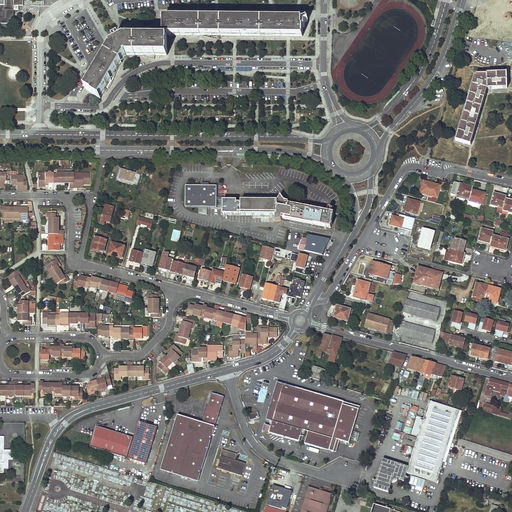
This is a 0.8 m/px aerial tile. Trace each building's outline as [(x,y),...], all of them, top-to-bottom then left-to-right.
[(0,0),(0,27),(1,28),(1,23),(10,23),(10,19),(15,19),(15,5),(24,5),(23,0),(0,0)] [(306,22),(309,20),(308,18),(305,20),(164,18),(164,39),(126,39),(122,41),(120,38),(114,41),(116,44),(111,46),(86,89),(94,94),(93,95),(99,98),(125,56),(167,56),(168,36),(302,37),(302,30),(301,30),(301,27),(306,27),(306,22)] [(475,75),(456,141),(471,146),(488,89),(507,89),(507,73),(487,73),(487,75),(475,75)] [(120,170),(117,180),(132,184),(135,174),(120,170)] [(0,188),(5,189),(5,182),(12,182),(12,176),(12,172),(6,172),(6,174),(2,174),(0,173),(0,188)] [(46,177),(39,176),(39,187),(46,187),(46,184),(53,184),(54,175),(54,174),(46,173),(46,177)] [(57,175),(54,175),(53,184),(57,184),(65,184),(65,174),(57,174),(57,175)] [(73,174),(65,174),(65,184),(70,184),(70,189),(73,189),(73,188),(73,174)] [(86,174),(73,174),(73,188),(81,188),(81,184),(83,184),(89,184),(90,176),(86,176),(86,174)] [(23,176),(12,176),(12,182),(12,186),(17,186),(17,192),(27,192),(27,181),(23,181),(23,176)] [(419,193),(436,198),(439,186),(422,182),(419,193)] [(453,182),(450,194),(467,199),(470,189),(471,187),(453,182)] [(216,186),(185,185),(185,207),(216,207),(216,186)] [(482,195),(483,193),(470,189),(467,199),(467,201),(480,204),(482,195)] [(494,193),(491,205),(497,207),(502,208),(505,199),(506,197),(494,193)] [(281,218),(292,221),(295,206),(287,204),(287,202),(286,202),(284,201),(282,199),(281,198),(280,195),(276,201),(277,208),(276,215),(275,215),(275,222),(279,221),(281,218)] [(511,213),(511,200),(505,199),(502,208),(502,211),(511,213)] [(222,207),(222,215),(275,215),(276,215),(277,208),(276,201),(274,201),(222,200),(222,207)] [(405,212),(415,215),(419,203),(407,200),(406,204),(407,205),(405,212)] [(18,207),(13,207),(13,218),(21,218),(21,207),(21,203),(18,203),(18,206),(18,207)] [(115,207),(106,205),(100,224),(105,225),(106,222),(111,223),(115,207)] [(5,206),(1,206),(1,215),(5,215),(6,218),(13,218),(13,207),(12,207),(5,207),(5,206)] [(30,207),(21,207),(21,218),(21,219),(29,219),(29,215),(33,215),(33,206),(30,206),(30,207)] [(333,213),(295,206),(292,221),(330,228),(333,213)] [(47,216),(49,216),(49,220),(49,225),(59,225),(58,216),(57,216),(55,216),(55,213),(56,210),(49,210),(49,213),(47,213),(47,216)] [(153,222),(138,217),(136,225),(141,226),(141,224),(147,226),(147,228),(151,229),(153,222)] [(391,217),(388,226),(399,229),(402,220),(391,217)] [(59,225),(49,225),(49,233),(63,233),(63,229),(58,228),(59,225)] [(422,229),(417,247),(429,250),(434,232),(422,229)] [(492,236),(493,232),(482,229),(478,241),(490,244),(492,236)] [(63,233),(49,233),(49,244),(51,244),(51,249),(60,249),(60,242),(60,240),(63,240),(63,233)] [(325,255),(329,239),(309,235),(308,239),(301,237),(299,250),(325,255)] [(106,241),(107,238),(99,236),(98,238),(95,237),(91,251),(103,254),(107,241),(106,241)] [(504,251),(507,240),(492,236),(490,244),(489,247),(504,251)] [(242,240),(238,253),(245,255),(249,242),(242,240)] [(465,242),(455,240),(452,250),(453,251),(462,253),(465,242)] [(121,259),(125,247),(112,243),(109,255),(112,256),(118,258),(121,259)] [(264,245),(261,258),(270,261),(273,250),(265,248),(265,246),(264,245)] [(152,267),(156,253),(146,250),(142,264),(152,267)] [(141,264),(144,254),(133,251),(130,261),(141,264)] [(444,260),(462,265),(465,254),(462,253),(453,251),(452,254),(449,254),(446,253),(444,260)] [(301,252),(297,267),(301,269),(305,256),(305,254),(301,252)] [(164,253),(160,269),(171,272),(174,260),(175,255),(164,253)] [(57,259),(49,264),(51,268),(50,269),(54,276),(62,271),(57,264),(60,263),(57,259)] [(193,279),(196,269),(197,269),(197,266),(199,260),(199,259),(197,259),(194,268),(188,266),(189,260),(187,259),(185,265),(186,266),(184,275),(189,277),(188,278),(193,279)] [(174,260),(171,272),(183,275),(185,265),(176,263),(176,260),(174,260)] [(372,262),(369,274),(386,279),(390,267),(372,262)] [(235,284),(239,270),(227,266),(223,281),(235,284)] [(425,287),(429,270),(417,267),(416,273),(417,273),(415,282),(420,283),(419,285),(425,287)] [(208,282),(211,272),(201,269),(199,279),(208,282)] [(20,270),(10,276),(13,280),(12,281),(16,288),(24,282),(21,277),(20,276),(22,274),(20,270)] [(221,284),(224,273),(213,270),(210,282),(215,284),(215,282),(221,284)] [(429,270),(425,287),(430,288),(431,286),(436,287),(438,278),(440,279),(441,274),(429,270)] [(62,271),(54,276),(58,283),(61,281),(63,284),(70,280),(68,277),(66,278),(64,275),(62,271)] [(393,283),(400,284),(402,275),(394,274),(393,283)] [(89,277),(81,275),(81,276),(80,278),(77,277),(75,286),(78,286),(78,285),(82,285),(86,287),(89,277)] [(242,275),(239,287),(249,290),(253,278),(242,275)] [(92,278),(89,277),(86,287),(90,288),(90,286),(98,288),(98,286),(100,279),(93,277),(92,278)] [(116,283),(111,282),(109,291),(115,293),(114,297),(116,298),(119,284),(121,279),(117,278),(116,283)] [(301,300),(306,281),(293,278),(288,296),(301,300)] [(431,286),(430,288),(437,290),(440,279),(438,278),(436,287),(431,286)] [(111,282),(100,279),(98,286),(102,287),(102,289),(109,291),(111,282)] [(27,281),(24,282),(16,288),(20,294),(22,293),(24,297),(32,291),(37,291),(37,287),(35,287),(32,289),(27,281)] [(358,281),(353,296),(371,301),(373,296),(367,294),(370,284),(358,281)] [(275,283),(274,287),(268,285),(264,299),(269,300),(272,292),(276,293),(278,287),(278,284),(275,283)] [(476,283),(472,296),(484,299),(487,286),(476,283)] [(127,286),(119,284),(116,298),(127,301),(128,299),(132,300),(135,292),(128,290),(127,289),(127,286)] [(484,299),(484,301),(496,304),(500,290),(492,288),(488,287),(487,286),(484,299)] [(276,293),(274,301),(279,303),(281,296),(284,295),(285,295),(287,290),(278,287),(276,293)] [(147,293),(147,298),(149,298),(149,302),(148,305),(159,306),(159,298),(157,298),(155,298),(155,294),(147,293)] [(406,299),(403,309),(403,312),(435,320),(438,308),(406,299)] [(19,313),(29,313),(29,301),(21,301),(21,305),(19,305),(19,313)] [(190,305),(187,315),(192,316),(193,314),(201,316),(202,313),(203,307),(195,304),(195,306),(190,305)] [(148,306),(148,313),(151,313),(151,316),(161,316),(161,313),(158,313),(158,309),(159,306),(148,305),(148,306)] [(203,307),(202,313),(205,314),(204,317),(212,319),(212,318),(214,309),(207,307),(207,306),(204,305),(203,307)] [(338,306),(334,317),(348,321),(351,309),(338,306)] [(225,312),(223,322),(231,324),(233,314),(229,313),(230,309),(227,308),(225,312)] [(214,309),(212,318),(215,318),(215,320),(223,322),(225,312),(214,309)] [(459,323),(462,313),(455,311),(452,323),(454,324),(453,328),(460,330),(461,325),(459,325),(459,323)] [(47,313),(44,312),(44,323),(49,323),(49,325),(57,325),(57,315),(49,315),(47,315),(47,313)] [(29,318),(29,313),(19,313),(19,320),(24,320),(23,325),(28,325),(32,325),(32,320),(29,320),(29,318)] [(62,315),(57,315),(57,325),(62,325),(62,323),(70,323),(70,314),(62,313),(62,315)] [(82,314),(70,314),(70,323),(78,324),(78,321),(82,321),(82,314)] [(90,314),(82,314),(82,321),(82,323),(88,324),(90,324),(90,327),(97,327),(97,318),(90,318),(90,314)] [(233,314),(231,324),(235,325),(238,326),(238,328),(242,329),(244,320),(241,319),(242,317),(233,314)] [(474,330),(477,317),(466,314),(464,321),(469,322),(471,323),(470,329),(474,330)] [(365,327),(385,333),(388,321),(368,315),(365,327)] [(191,331),(192,327),(193,324),(194,324),(195,321),(187,319),(186,322),(184,321),(183,321),(181,329),(191,331)] [(489,332),(492,321),(485,319),(484,324),(480,323),(477,331),(481,332),(482,331),(486,332),(489,332)] [(388,321),(385,333),(391,335),(395,322),(388,321)] [(404,324),(400,323),(397,336),(401,337),(401,335),(431,343),(435,330),(405,322),(404,324)] [(509,325),(497,322),(493,336),(498,337),(499,330),(503,331),(507,332),(509,325)] [(99,323),(99,332),(102,332),(102,334),(102,335),(110,335),(110,326),(106,325),(103,325),(103,323),(99,323)] [(262,325),(257,325),(257,334),(257,345),(267,345),(267,337),(274,338),(275,327),(270,327),(270,329),(262,329),(262,325)] [(110,326),(110,335),(114,335),(114,337),(121,337),(122,328),(114,328),(114,326),(110,326)] [(134,330),(134,338),(143,338),(143,336),(148,336),(148,326),(143,326),(143,328),(134,328),(134,330)] [(122,328),(121,337),(130,337),(130,339),(134,339),(134,338),(134,330),(130,330),(130,328),(122,328)] [(177,336),(176,341),(185,344),(187,339),(189,339),(191,331),(181,329),(180,333),(179,336),(177,336)] [(441,343),(462,349),(465,339),(444,333),(441,343)] [(246,339),(246,342),(253,342),(253,350),(257,350),(257,345),(257,334),(246,334),(246,339)] [(317,350),(315,356),(320,358),(322,351),(330,354),(328,360),(334,362),(341,338),(333,336),(324,334),(319,351),(317,350)] [(229,346),(229,354),(238,355),(238,348),(246,348),(246,342),(246,339),(240,339),(240,341),(233,341),(233,346),(229,346)] [(171,351),(167,355),(173,361),(175,362),(180,356),(179,355),(182,351),(175,344),(171,348),(173,349),(171,351)] [(66,345),(62,345),(62,347),(62,354),(65,354),(65,357),(73,357),(74,349),(74,347),(66,347),(66,345)] [(206,357),(206,359),(215,359),(215,356),(217,356),(223,356),(223,347),(219,347),(219,345),(207,345),(207,347),(206,357)] [(489,356),(490,350),(472,345),(470,351),(469,351),(468,355),(470,355),(470,356),(486,360),(487,359),(488,360),(489,356)] [(62,347),(50,346),(50,355),(53,355),(53,357),(62,357),(62,354),(62,347)] [(192,349),(192,360),(199,360),(199,356),(202,356),(206,357),(207,347),(199,347),(199,349),(192,349)] [(82,349),(74,349),(73,357),(73,359),(79,359),(81,359),(81,361),(85,361),(85,353),(82,353),(82,350),(82,349)] [(507,365),(511,366),(511,364),(511,353),(498,350),(495,362),(500,363),(501,362),(507,364),(507,365)] [(392,352),(387,364),(388,364),(401,368),(406,356),(399,354),(392,352)] [(162,362),(158,365),(166,372),(169,369),(168,367),(173,361),(167,355),(166,354),(160,360),(162,362)] [(411,357),(408,369),(420,373),(424,361),(417,359),(411,357)] [(127,366),(127,376),(135,376),(136,366),(131,366),(131,361),(128,361),(127,366)] [(169,369),(170,369),(176,364),(175,362),(173,361),(168,367),(169,369)] [(420,373),(415,390),(418,391),(420,386),(421,386),(424,377),(421,376),(423,373),(429,376),(428,378),(429,379),(430,378),(436,364),(431,363),(424,361),(420,373)] [(436,364),(430,378),(433,379),(435,376),(442,378),(446,367),(442,366),(436,364)] [(114,368),(114,378),(119,378),(119,375),(122,375),(127,376),(127,366),(119,366),(119,368),(114,368)] [(135,376),(142,376),(144,376),(144,378),(149,379),(149,368),(144,368),(144,366),(136,366),(135,376)] [(313,366),(309,377),(324,382),(328,371),(313,366)] [(104,378),(96,380),(99,389),(107,387),(107,386),(111,384),(109,374),(103,376),(104,378)] [(451,377),(449,387),(460,391),(461,390),(464,391),(466,384),(462,383),(463,380),(451,377)] [(489,379),(484,395),(489,397),(491,391),(489,391),(491,386),(493,386),(504,389),(502,394),(505,395),(508,384),(499,381),(489,379)] [(89,384),(86,385),(88,394),(92,393),(91,392),(95,391),(99,389),(96,380),(89,382),(89,384)] [(10,385),(6,385),(5,395),(14,395),(14,381),(10,381),(10,385)] [(18,381),(14,381),(14,395),(22,395),(22,386),(18,386),(18,381)] [(43,381),(39,381),(39,390),(42,390),(42,393),(50,393),(50,390),(51,383),(43,383),(43,381)] [(66,381),(63,381),(63,383),(63,394),(63,396),(71,396),(71,387),(66,386),(66,381)] [(304,443),(333,452),(337,440),(339,440),(348,443),(359,407),(277,382),(266,419),(272,421),(270,426),(265,424),(263,431),(298,442),(300,436),(303,437),(305,432),(302,432),(302,430),(307,431),(304,443)] [(384,382),(380,391),(385,393),(389,384),(384,382)] [(59,383),(51,383),(50,390),(53,390),(53,393),(63,394),(63,383),(59,383)] [(30,386),(22,386),(22,395),(30,396),(30,392),(34,393),(34,384),(30,384),(30,386)] [(79,387),(71,387),(71,396),(74,396),(78,397),(78,398),(82,398),(83,390),(79,390),(79,388),(79,387)] [(400,394),(416,400),(419,393),(402,388),(400,394)] [(437,389),(434,396),(448,401),(449,397),(443,394),(443,395),(439,393),(440,390),(437,389)] [(197,481),(224,397),(209,392),(200,422),(178,415),(161,470),(197,481)] [(403,481),(405,472),(436,482),(450,438),(452,430),(458,411),(428,401),(422,419),(417,417),(411,435),(416,437),(407,466),(382,459),(373,487),(388,492),(392,478),(403,481)] [(482,411),(489,414),(493,415),(498,416),(499,413),(499,411),(497,410),(496,412),(490,410),(484,408),(482,411)] [(408,411),(403,433),(410,434),(415,413),(408,411)] [(139,421),(128,458),(146,464),(158,427),(139,421)] [(96,426),(90,447),(126,458),(133,437),(96,426)] [(0,471),(3,471),(3,468),(7,467),(8,458),(12,458),(12,449),(4,449),(4,436),(0,435),(0,471)] [(511,456),(458,439),(456,446),(511,463),(511,456)] [(404,445),(401,452),(410,455),(413,448),(404,445)] [(221,456),(217,468),(241,476),(245,463),(234,460),(236,454),(222,450),(220,455),(221,456)] [(148,483),(143,506),(162,510),(166,493),(174,494),(174,491),(170,490),(164,489),(163,492),(155,490),(156,484),(148,483)] [(272,485),(266,504),(286,510),(292,491),(272,485)] [(308,486),(299,511),(326,511),(332,494),(308,486)]
